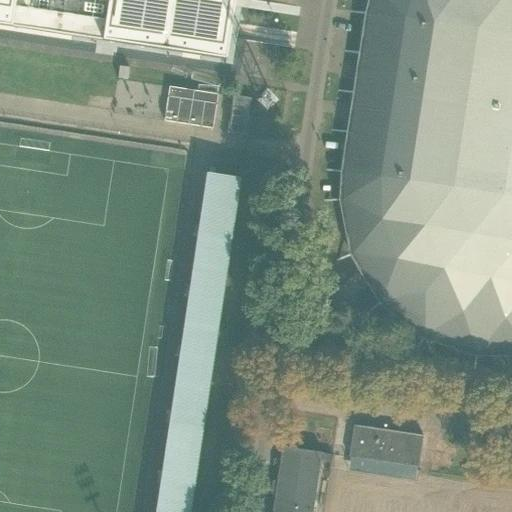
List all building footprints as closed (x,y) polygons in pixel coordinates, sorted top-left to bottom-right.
[(0,0),(0,26),(200,57),(226,61),(230,31),(235,0),(0,0)] [(354,94),(350,121),(348,132),(332,129),(331,131),(348,134),(342,171),(325,169),(325,171),(342,173),(340,199),(323,199),(323,201),(340,201),(351,253),(335,260),(336,261),(352,255),(379,301),(366,312),(368,314),(381,302),(422,336),(414,351),(416,352),(424,337),(475,354),(472,371),(474,371),(476,354),(511,353),(511,0),(369,0),(367,13),(350,11),(350,13),(366,15),(360,53),(344,50),(343,52),(360,55),(354,92),(338,90),(337,92),(354,94)] [(118,81),(118,93),(136,93),(135,110),(154,110),(154,81),(118,81)] [(168,92),(163,121),(212,128),(216,99),(217,95),(169,88),(168,92)] [(226,133),(245,135),(250,98),(232,96),(226,133)] [(189,511),(239,178),(216,175),(213,174),(214,168),(209,167),(208,173),(200,225),(195,224),(193,236),(198,236),(191,285),(186,285),(184,296),(189,296),(182,346),(177,345),(175,356),(180,357),(172,412),(167,411),(165,422),(170,423),(163,472),(158,471),(156,483),(161,483),(157,511),(189,511)] [(348,457),(418,467),(423,436),(353,425),(348,457)] [(270,511),(312,511),(322,453),(280,446),(275,481),(272,480),(270,494),(273,495),(270,511)]
